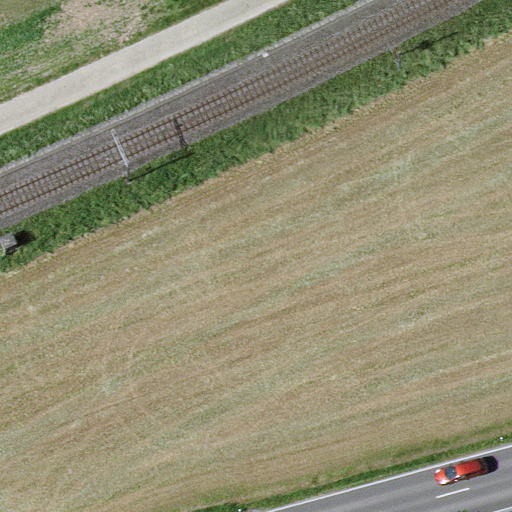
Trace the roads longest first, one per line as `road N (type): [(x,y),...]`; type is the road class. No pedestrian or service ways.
road 1 (track): [(270,0),(0,124)]
road 2 (secondary): [(385,511),(511,477)]
